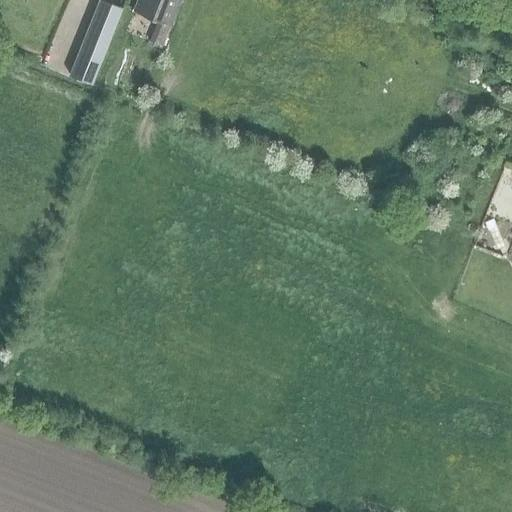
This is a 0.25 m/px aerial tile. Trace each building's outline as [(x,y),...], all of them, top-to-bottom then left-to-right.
[(105,0),(98,0),(69,74),(92,84),(123,7),(105,0)] [(137,0),(134,10),(157,19),(164,0),(179,0),(137,0)] [(179,0),(164,0),(157,19),(170,24),(179,0)] [(62,26),(78,33),(87,9),(71,2),(62,26)] [(496,227),(493,219),(485,223),(489,230),(496,227)]
